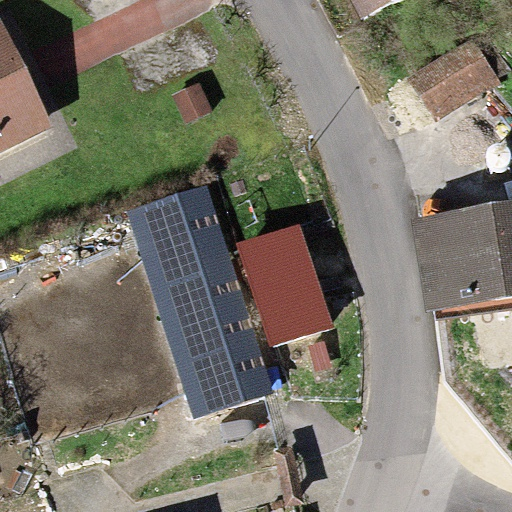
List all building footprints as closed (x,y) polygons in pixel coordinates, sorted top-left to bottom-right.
[(343,0),(363,33),(422,0),(343,0)] [(0,27),(0,149),(48,127),(0,27)] [(198,86),(174,97),(185,121),(210,110),(198,86)] [(202,189),(128,214),(194,410),(269,384),(202,189)] [(300,224),(243,241),(273,341),(330,324),(300,224)] [(511,229),(420,246),(436,336),(511,322),(511,229)]
